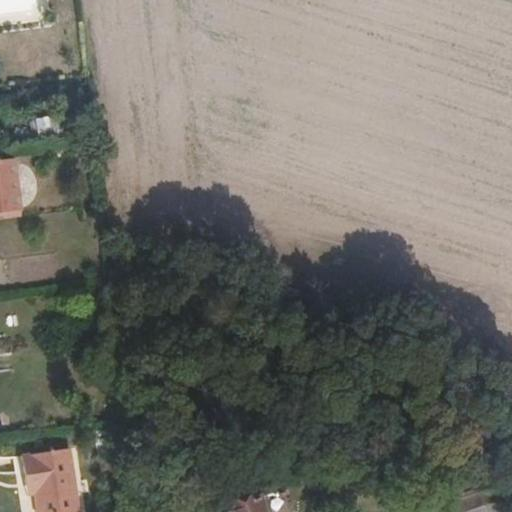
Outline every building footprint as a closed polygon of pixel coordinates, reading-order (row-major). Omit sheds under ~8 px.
[(0,209),(22,206),(16,154),(0,155),(0,209)] [(0,216),(23,213),(22,206),(0,209),(0,216)] [(81,511),(73,446),(25,453),(28,481),(38,480),(39,492),(38,492),(39,511),(81,511)] [(39,492),(38,480),(28,481),(30,493),(38,492),(39,492)] [(225,505),(226,511),(265,511),(261,494),(225,505)]
